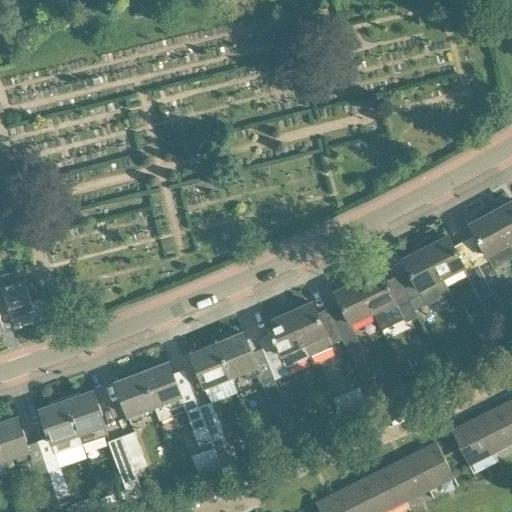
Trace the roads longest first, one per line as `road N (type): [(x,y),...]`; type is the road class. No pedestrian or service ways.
road 1 (unclassified): [(0,373),(283,268),(511,145)]
road 2 (unclassified): [(201,511),(511,377)]
